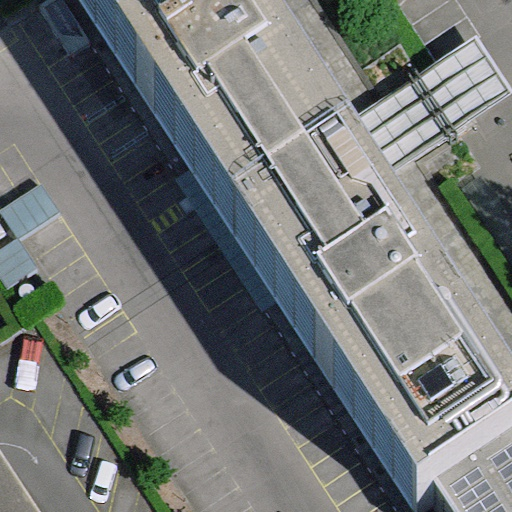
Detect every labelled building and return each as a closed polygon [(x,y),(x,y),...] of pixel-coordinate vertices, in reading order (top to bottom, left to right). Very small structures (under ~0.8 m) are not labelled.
[(81,0),(240,240),(352,167),(335,141),(240,0),(81,0)] [(511,91),(481,46),(335,141),(352,167),(372,198),(511,104),(511,91)] [(511,415),(372,198),(352,167),(240,240),(416,511),(435,511),(438,511),(511,463),(511,415)] [(511,511),(511,463),(438,511),(511,511)] [(9,511),(0,497),(0,511),(9,511)]
